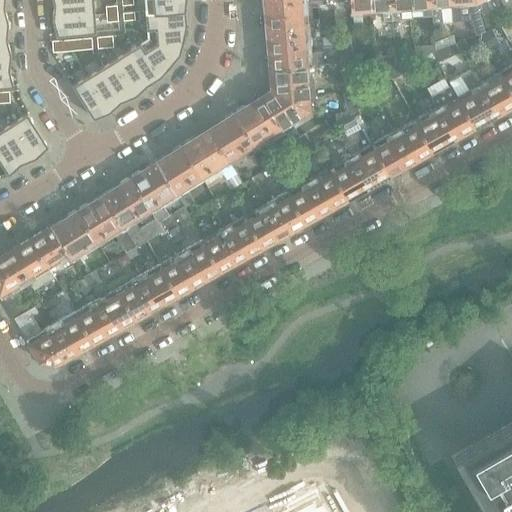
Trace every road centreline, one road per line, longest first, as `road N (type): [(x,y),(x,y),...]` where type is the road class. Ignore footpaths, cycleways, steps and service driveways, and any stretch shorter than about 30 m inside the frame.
road 1 (residential): [(0,344),(26,388),(49,394),(511,133)]
road 2 (residential): [(87,158),(195,82),(215,38),(216,0)]
road 3 (residential): [(226,511),(336,453),(368,511)]
road 4 (residential): [(87,158),(36,77),(28,0)]
